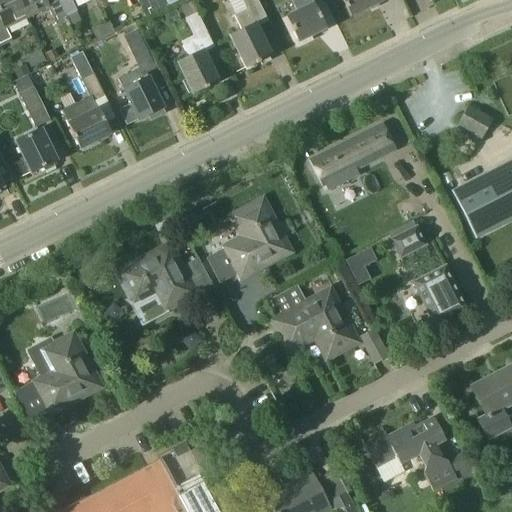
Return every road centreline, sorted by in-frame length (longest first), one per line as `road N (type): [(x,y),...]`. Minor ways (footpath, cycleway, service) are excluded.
road 1 (tertiary): [(0,255),(476,17),(511,7)]
road 2 (residential): [(511,317),(282,441),(264,441),(224,391),(201,385),(38,467)]
